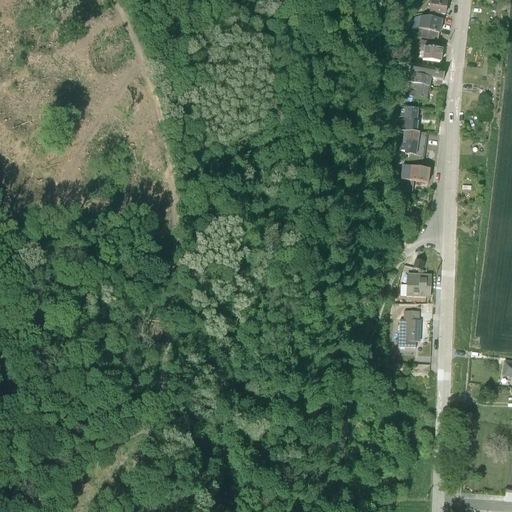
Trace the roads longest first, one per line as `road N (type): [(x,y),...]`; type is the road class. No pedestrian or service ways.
road 1 (track): [(115,0),(163,130),(176,252),(155,429),(91,511)]
road 2 (tertiary): [(450,226),(439,497)]
road 3 (track): [(388,286),(350,404),(338,511)]
road 4 (tertiary): [(464,0),(450,226)]
road 5 (track): [(314,0),(299,182)]
